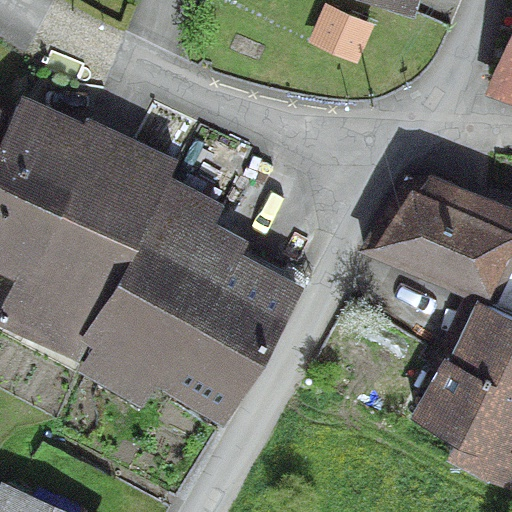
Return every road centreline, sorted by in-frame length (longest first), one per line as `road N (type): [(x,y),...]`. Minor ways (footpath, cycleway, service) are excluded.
road 1 (residential): [(352,131),(344,225),(327,277),(204,511)]
road 2 (residential): [(12,0),(215,105),(352,131)]
road 3 (residential): [(481,0),(421,134)]
